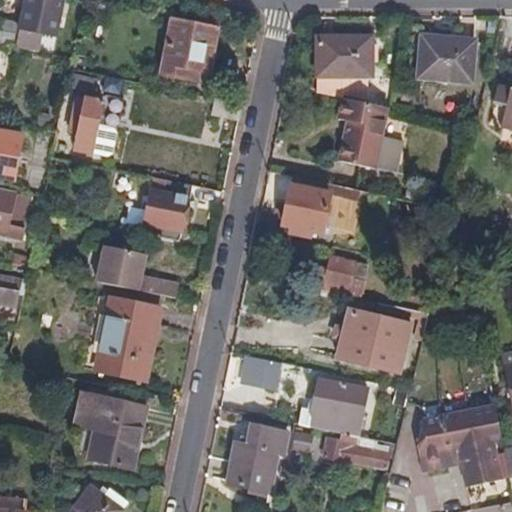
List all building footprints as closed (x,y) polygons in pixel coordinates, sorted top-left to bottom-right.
[(55,36),(63,0),(23,0),(18,25),(0,20),(0,44),(34,51),(38,32),(55,36)] [(211,75),(223,32),(179,19),(164,72),(189,79),(191,70),(211,75)] [(71,59),(77,29),(68,27),(62,57),(71,59)] [(371,75),(369,35),(315,37),(318,94),(343,99),(342,76),(365,75),(371,75)] [(471,82),(474,40),(421,36),(417,78),(471,82)] [(59,86),(63,71),(39,64),(35,79),(59,86)] [(96,94),(99,80),(73,75),(71,89),(96,94)] [(366,104),(365,75),(342,76),(343,99),(366,104)] [(511,86),(497,83),(494,99),(506,103),(501,124),(511,126),(511,86)] [(451,123),(455,106),(415,98),(411,114),(451,123)] [(100,124),(104,105),(77,99),(70,134),(77,136),(74,151),(94,155),(100,124)] [(377,141),(384,108),(366,104),(343,99),(338,120),(345,122),(335,164),(370,172),(377,141)] [(237,122),(241,106),(214,101),(211,117),(237,122)] [(110,154),(115,131),(113,127),(100,124),(94,155),(106,157),(110,154)] [(0,178),(13,181),(22,138),(0,133),(0,178)] [(390,176),(397,145),(377,141),(370,172),(390,176)] [(357,201),(359,192),(293,178),(283,226),(291,227),(289,233),(311,237),(312,231),(323,233),(330,196),(357,201)] [(189,201),(192,188),(153,180),(143,226),(161,230),(159,241),(177,244),(186,200),(189,201)] [(17,229),(24,198),(0,193),(0,236),(20,241),(22,231),(17,229)] [(142,278),(146,256),(105,247),(97,284),(138,293),(142,278)] [(28,270),(31,256),(13,252),(10,266),(28,270)] [(360,280),(363,265),(326,257),(324,270),(319,269),(316,286),(347,292),(349,278),(360,280)] [(0,304),(13,307),(18,281),(0,277),(0,304)] [(146,294),(149,279),(142,278),(138,293),(146,294)] [(175,300),(178,285),(149,279),(146,294),(175,300)] [(142,382),(157,309),(112,300),(97,372),(142,382)] [(413,349),(417,329),(392,324),(394,314),(418,319),(419,313),(372,303),(365,337),(374,339),(372,347),(363,345),(358,365),(398,374),(403,347),(413,349)] [(459,310),(428,316),(431,330),(462,325),(459,310)] [(511,354),(499,357),(511,413),(511,412),(511,354)] [(261,385),(266,360),(249,357),(244,383),(260,387),(261,385)] [(476,384),(474,358),(462,359),(464,385),(476,384)] [(276,388),(281,364),(266,360),(261,385),(276,388)] [(313,410),(301,407),(297,426),(341,436),(355,439),(365,391),(319,381),(313,410)] [(403,405),(406,393),(395,390),(392,402),(403,405)] [(142,430),(146,410),(82,398),(76,429),(95,433),(89,463),(131,472),(139,429),(142,430)] [(500,438),(492,402),(427,415),(417,445),(423,468),(461,463),(465,484),(499,478),(491,441),(500,438)] [(268,493),(276,455),(279,455),(283,434),(253,427),(248,447),(236,444),(227,484),(268,493)] [(306,452),(310,435),(295,432),(291,450),(303,452),(306,452)] [(392,461),(395,447),(355,439),(341,436),(340,443),(326,441),(323,460),(386,472),(388,460),(392,461)] [(500,441),(507,477),(511,475),(511,443),(510,439),(500,441)] [(300,474),(303,452),(291,450),(290,449),(286,472),(300,474)] [(85,498),(74,511),(123,511),(106,498),(98,507),(85,498)] [(0,511),(24,511),(25,503),(0,501),(0,511)]
